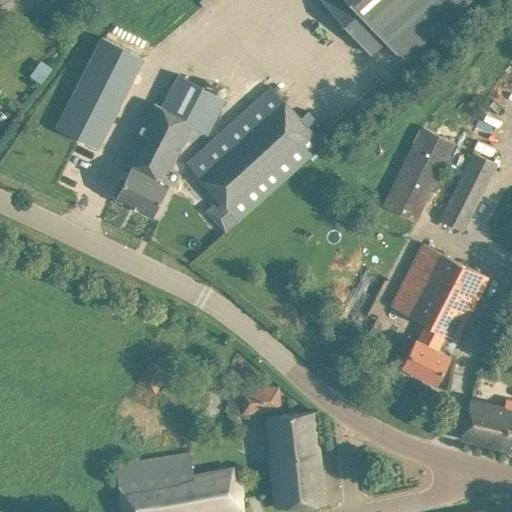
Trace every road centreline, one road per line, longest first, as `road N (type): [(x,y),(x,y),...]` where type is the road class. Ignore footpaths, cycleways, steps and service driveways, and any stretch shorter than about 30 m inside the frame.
road 1 (tertiary): [(357,420),(203,296),(0,199)]
road 2 (tertiary): [(470,465),(357,420)]
road 3 (unclassified): [(364,511),(447,492),(470,465)]
